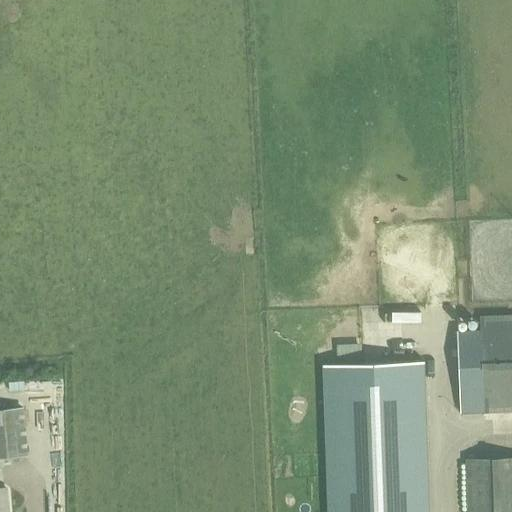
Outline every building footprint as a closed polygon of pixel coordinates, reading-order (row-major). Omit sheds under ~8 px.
[(511,317),(480,319),(484,417),(511,415),(511,317)] [(323,365),(328,511),(429,511),(424,361),(360,364),(323,365)] [(0,458),(29,456),(25,407),(0,408),(0,458)] [(511,511),(511,457),(467,459),(468,511),(511,511)] [(0,488),(0,511),(8,511),(6,488),(0,488)]
